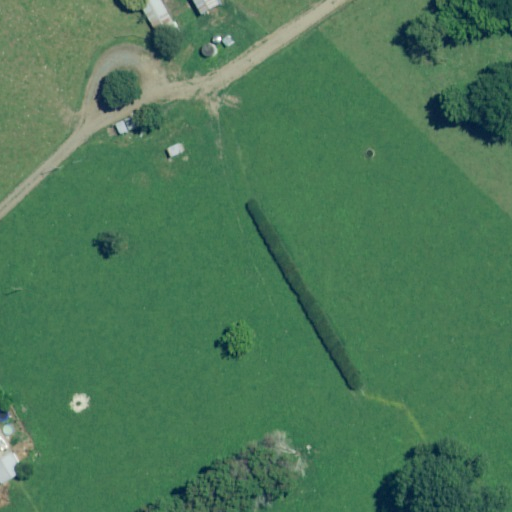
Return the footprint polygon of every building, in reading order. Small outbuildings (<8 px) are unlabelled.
[(181,32),(163,0),(150,0),(143,4),(164,42),(181,32)] [(224,6),(220,0),(197,0),(206,16),(224,6)] [(144,127),(140,117),(119,125),(123,135),(144,127)] [(186,154),(183,145),(170,150),(174,159),(186,154)] [(25,474),(14,455),(0,462),(0,476),(5,485),(25,474)]
